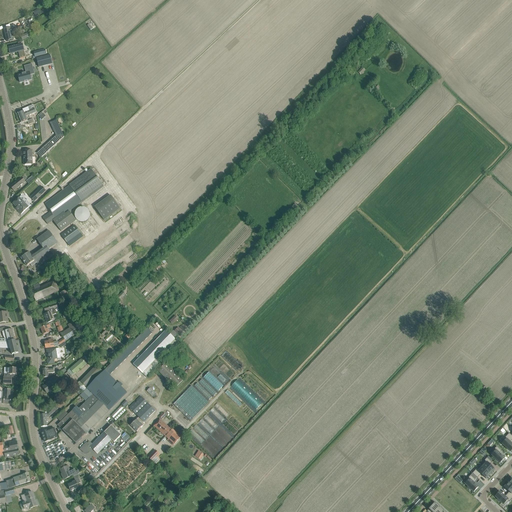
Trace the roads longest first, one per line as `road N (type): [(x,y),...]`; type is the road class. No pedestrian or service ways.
road 1 (tertiary): [(67,511),(34,437),(34,342),(0,235)]
road 2 (tertiary): [(407,511),(511,401)]
road 3 (tertiary): [(0,215),(11,152),(0,85)]
